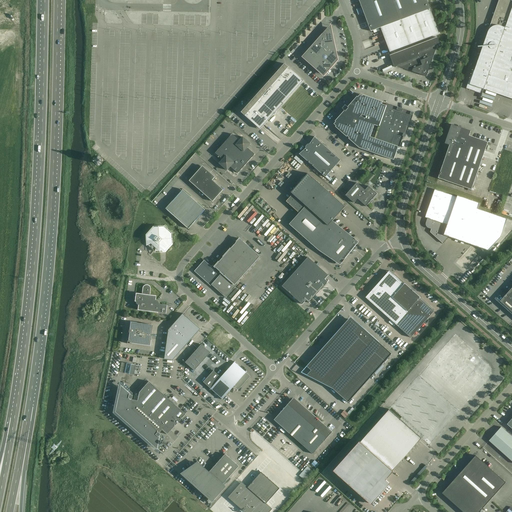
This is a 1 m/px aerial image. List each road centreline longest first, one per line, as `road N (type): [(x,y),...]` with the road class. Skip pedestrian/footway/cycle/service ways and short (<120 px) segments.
road 1 (motorway): [(20,457),(47,258),(57,0)]
road 2 (motorway): [(44,0),(34,262),(11,433)]
road 3 (unclassified): [(353,72),(178,273),(182,286),(274,369)]
road 4 (unknown): [(376,256),(435,303),(420,330),(399,333),(345,290),(280,219),(277,189)]
road 5 (unclassified): [(274,369),(381,250),(402,239)]
road 6 (unclassified): [(274,369),(282,388),(240,434),(229,424),(269,377)]
road 7 (secondary): [(511,347),(411,257),(402,239)]
road 8 (unclassified): [(416,495),(511,386)]
road 9 (secondary): [(402,239),(401,209),(438,101)]
